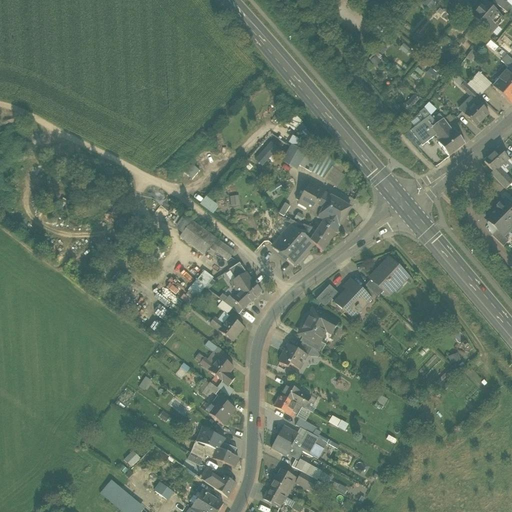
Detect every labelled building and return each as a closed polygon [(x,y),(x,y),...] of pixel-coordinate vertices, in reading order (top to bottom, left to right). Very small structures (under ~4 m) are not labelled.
[(452,7),(456,11),(464,2),(463,2),(461,0),(457,0),(451,7),(452,7)] [(494,0),(492,3),(507,14),(511,8),(505,2),(502,0),(494,0)] [(464,1),(463,2),(464,2),(456,11),(465,19),(469,15),(469,14),(473,9),(464,1)] [(469,15),(490,34),(498,25),(499,26),(504,20),(493,11),(492,12),(481,2),(476,7),(475,7),(473,9),(469,14),(469,15)] [(359,44),(361,33),(344,29),(341,40),(359,44)] [(511,68),(511,61),(507,56),(501,62),(508,68),(511,70),(511,68)] [(492,87),(511,105),(511,104),(511,71),(511,70),(508,68),(497,80),(498,81),(492,87)] [(450,78),(455,83),(459,78),(454,73),(450,78)] [(479,73),(467,86),(479,97),(491,84),(479,73)] [(464,83),(459,78),(455,83),(460,87),(464,83)] [(475,101),(479,97),(467,86),(464,83),(460,87),(471,98),(474,101),(475,101)] [(464,116),(474,106),(469,101),(459,111),(464,116)] [(489,114),(477,103),(474,106),(464,116),(476,128),(489,114)] [(419,114),(424,120),(430,116),(424,109),(420,113),(419,114)] [(409,124),(413,129),(424,120),(419,114),(409,124)] [(433,120),(436,125),(443,120),(439,115),(433,120)] [(433,120),(430,116),(424,120),(413,129),(410,131),(415,137),(420,133),(427,143),(435,137),(437,139),(435,140),(449,158),(457,151),(436,125),(433,120)] [(443,120),(436,125),(457,151),(465,145),(452,128),(450,130),(443,120)] [(415,137),(422,147),(427,143),(420,133),(415,137)] [(261,167),(284,146),(276,137),(253,158),(261,167)] [(290,166),(296,170),(299,167),(298,166),(305,154),(291,146),(283,160),(290,166)] [(484,163),(492,172),(493,173),(498,168),(508,159),(499,149),(484,163)] [(299,167),(311,173),(313,168),(318,160),(319,159),(315,157),(314,159),(305,154),(298,166),(299,167)] [(313,168),(326,176),(332,168),(318,160),(313,168)] [(182,171),(192,179),(199,170),(189,163),(182,171)] [(338,173),(332,168),(326,176),(329,181),(329,182),(338,173)] [(511,183),(511,182),(498,168),(493,173),(492,172),(491,174),(506,190),(511,183)] [(277,182),(267,191),(273,198),(283,190),(277,182)] [(300,191),(304,194),(309,185),(307,184),(304,185),(300,191)] [(331,197),(309,185),(304,194),(299,204),(313,212),(317,206),(323,209),(317,219),(324,222),(322,225),(334,234),(350,209),(351,209),(350,208),(331,198),(331,197)] [(229,197),(231,206),(239,204),(237,195),(229,197)] [(500,207),(496,211),(511,226),(511,207),(506,201),(504,201),(500,205),(500,207)] [(279,214),(284,217),(290,207),(285,204),(279,214)] [(503,237),(511,227),(511,226),(496,211),(495,210),(487,218),(487,221),(496,231),(502,237),(503,237)] [(173,223),(178,227),(185,217),(180,214),(173,223)] [(182,235),(191,222),(192,220),(185,214),(174,229),(182,235)] [(180,238),(204,256),(215,239),(191,222),(182,235),(180,238)] [(292,226),(306,238),(313,229),(295,222),(292,226)] [(322,253),(334,234),(322,225),(318,232),(311,242),(314,245),(322,253)] [(295,266),(314,245),(311,242),(306,238),(292,226),(274,246),(273,246),(272,247),(295,266)] [(313,228),(313,229),(306,238),(311,242),(318,232),(313,228)] [(491,236),(503,247),(508,242),(503,237),(502,237),(496,231),(491,236)] [(209,248),(228,261),(234,253),(216,240),(209,248)] [(152,246),(140,260),(153,270),(164,255),(152,246)] [(371,281),(383,292),(390,284),(389,283),(392,282),(397,287),(398,288),(408,277),(389,259),(370,280),(371,281)] [(230,272),(235,280),(245,274),(239,264),(229,271),(230,272)] [(205,288),(205,289),(212,280),(213,279),(204,271),(196,281),(205,288)] [(225,275),(231,283),(235,280),(230,272),(225,275)] [(234,289),(240,294),(252,283),(245,274),(235,280),(231,283),(234,289)] [(343,311),(353,321),(360,313),(358,311),(370,298),(350,279),(342,288),(345,291),(347,292),(344,295),(343,293),(333,304),(342,312),(343,311)] [(212,280),(205,289),(208,291),(215,282),(212,280)] [(205,288),(196,281),(184,296),(193,303),(205,288)] [(366,286),(378,298),(383,292),(371,281),(366,286)] [(252,282),(252,283),(240,294),(233,301),(234,302),(242,310),(261,292),(252,282)] [(383,292),(388,297),(397,287),(392,282),(389,283),(390,284),(383,292)] [(316,300),(325,307),(338,294),(329,286),(316,300)] [(223,303),(228,307),(234,302),(233,301),(229,296),(227,298),(222,295),(219,299),(222,302),(223,303)] [(234,302),(228,307),(223,303),(222,302),(217,308),(223,313),(227,315),(232,309),(239,315),(242,310),(234,302)] [(304,338),(324,348),(337,324),(313,310),(299,335),(304,338)] [(227,315),(223,313),(217,321),(224,326),(230,318),(227,315)] [(230,318),(224,326),(219,332),(232,343),(243,328),(230,318)] [(210,324),(219,332),(224,326),(217,321),(214,319),(210,324)] [(304,338),(301,343),(312,349),(321,354),(324,348),(304,338)] [(204,347),(213,354),(217,348),(209,342),(204,347)] [(307,357),(312,349),(301,343),(297,351),(306,356),(307,357)] [(290,366),(296,369),(300,364),(301,365),(306,356),(297,351),(289,346),(279,364),(288,369),(290,366)] [(194,360),(200,364),(204,359),(199,355),(194,360)] [(220,358),(213,366),(209,372),(223,384),(228,388),(234,380),(228,375),(233,368),(220,358)] [(200,364),(209,372),(213,366),(204,359),(200,364)] [(144,390),(150,380),(145,377),(138,386),(144,390)] [(211,393),(215,396),(215,395),(219,391),(210,384),(206,389),(211,393)] [(219,390),(228,397),(233,391),(228,388),(223,384),(219,390)] [(280,396),(302,408),(304,410),(311,399),(286,385),(280,396)] [(202,394),(207,398),(211,393),(206,389),(202,394)] [(298,416),(302,408),(280,396),(273,407),(293,418),(295,414),(298,416)] [(380,410),(386,400),(379,396),(373,406),(380,410)] [(209,415),(223,426),(234,411),(235,411),(235,410),(218,397),(211,407),(214,409),(209,415)] [(344,431),(347,424),(331,416),(327,423),(344,431)] [(161,425),(170,427),(172,421),(162,419),(161,425)] [(295,426),(301,430),(307,433),(312,436),(316,429),(299,419),(295,426)] [(277,438),(292,446),(296,438),(298,435),(284,427),(277,438)] [(211,433),(203,429),(197,444),(215,451),(215,449),(219,450),(222,443),(223,440),(210,435),(211,433)] [(302,441),(303,439),(307,433),(301,430),(298,435),(296,438),(302,441)] [(312,436),(307,433),(303,439),(315,445),(318,439),(312,436)] [(285,458),(287,455),(292,446),(277,438),(271,450),(285,458)] [(302,452),(309,456),(315,445),(303,439),(302,441),(296,438),(292,446),(302,452)] [(318,439),(315,445),(309,456),(317,460),(327,444),(318,439)] [(233,457),(236,449),(222,443),(219,450),(230,455),(229,455),(233,457)] [(211,459),(212,459),(215,451),(197,444),(194,450),(194,452),(205,456),(211,458),(211,459)] [(302,452),(292,446),(287,455),(297,461),(302,452)] [(192,449),(190,454),(202,460),(205,456),(194,452),(194,450),(192,449)] [(215,449),(215,451),(212,459),(234,468),(238,459),(233,457),(229,455),(230,455),(219,450),(215,449)] [(129,452),(123,462),(132,467),(138,458),(129,452)] [(199,467),(202,460),(190,454),(187,461),(199,467)] [(302,474),(317,482),(322,473),(300,461),(298,464),(295,462),(291,468),(302,474)] [(201,481),(215,490),(219,482),(213,478),(216,473),(207,468),(201,478),(200,477),(199,479),(201,481)] [(182,478),(190,484),(196,477),(187,470),(181,477),(182,478)] [(269,489),(286,498),(296,480),(281,472),(277,479),(275,478),(269,489)] [(297,482),(312,490),(317,482),(302,474),(297,482)] [(222,476),(219,482),(215,490),(227,499),(236,484),(222,476)] [(310,493),(312,490),(297,482),(296,485),(310,493)] [(100,494),(121,511),(141,511),(143,510),(110,483),(100,494)] [(333,483),(330,489),(344,495),(347,489),(333,483)] [(154,492),(165,500),(171,493),(160,485),(154,492)] [(282,504),(286,498),(269,489),(263,500),(279,509),(282,504)] [(193,511),(218,511),(223,505),(202,492),(190,510),(193,511)] [(288,500),(286,498),(282,504),(291,509),(294,503),(288,500)] [(291,509),(296,511),(300,511),(302,509),(294,503),(291,509)]
